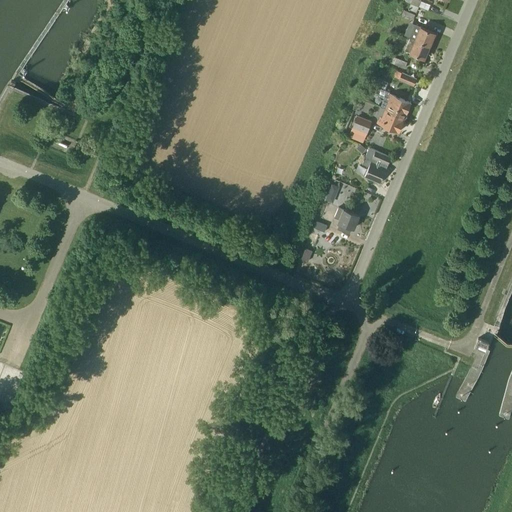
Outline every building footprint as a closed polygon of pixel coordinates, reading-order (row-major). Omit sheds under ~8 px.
[(417,12),(419,6),(411,3),(409,9),(417,12)] [(413,20),(415,15),(404,10),(402,15),(413,20)] [(411,38),(430,46),(435,33),(416,25),(411,38)] [(424,59),(430,46),(411,38),(405,50),(410,53),(424,59)] [(405,68),(407,62),(389,55),(387,61),(405,68)] [(416,78),(407,74),(402,72),(402,73),(399,79),(413,86),(416,78)] [(377,89),(378,86),(384,89),(387,82),(377,78),(374,77),(371,86),(377,89)] [(383,108),(405,117),(411,102),(411,101),(410,101),(410,102),(389,93),(383,108)] [(399,131),(405,117),(383,108),(377,122),(398,131),(397,132),(398,132),(399,131)] [(371,123),(357,117),(351,130),(366,136),(371,123)] [(366,148),(360,144),(357,148),(362,153),(366,148)] [(365,177),(371,180),(380,183),(391,157),(369,148),(362,164),(369,167),(365,177)] [(333,192),(338,191),(340,187),(332,184),(329,190),(333,192)] [(341,223),(338,229),(350,234),(352,228),(354,228),(359,215),(344,209),(339,207),(335,217),(339,219),(338,222),(341,223)] [(325,232),(327,225),(317,221),(314,228),(325,232)] [(312,251),(306,248),(302,259),(308,261),(312,251)] [(478,338),(474,347),(485,352),(489,343),(478,338)]
